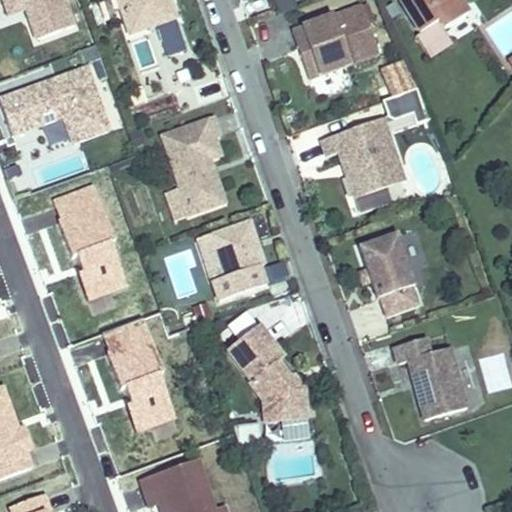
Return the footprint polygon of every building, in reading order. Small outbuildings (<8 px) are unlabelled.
[(78,27),(68,0),(0,0),(7,20),(24,13),(34,43),(78,27)] [(148,24),(173,15),(167,0),(117,0),(130,35),(149,29),(148,24)] [(466,15),(458,3),(456,0),(397,0),(419,34),(437,23),(442,30),(466,15)] [(361,8),(291,34),(308,81),(378,56),(361,8)] [(511,14),(486,24),(499,55),(511,49),(511,14)] [(174,20),(173,15),(148,24),(149,29),(174,20)] [(85,68),(0,96),(0,106),(11,138),(62,120),(72,146),(111,132),(85,68)] [(186,71),(176,74),(179,84),(189,81),(186,71)] [(179,190),(189,217),(224,205),(214,173),(209,175),(205,163),(209,161),(215,159),(209,142),(214,140),(219,138),(213,120),(162,138),(179,190)] [(338,155),(355,201),(404,184),(382,121),(321,143),(326,159),(338,155)] [(220,157),(214,140),(209,142),(215,159),(220,157)] [(53,163),(56,179),(82,175),(80,159),(53,163)] [(214,173),(209,161),(205,163),(209,175),(214,173)] [(175,222),(189,217),(179,190),(165,195),(175,222)] [(259,269),(264,267),(249,224),(212,237),(226,279),(212,283),(218,303),(266,287),(259,269)] [(412,289),(414,288),(396,236),(359,249),(377,301),(379,300),(385,319),(419,308),(412,289)] [(249,385),(262,403),(275,402),(279,407),(281,422),(307,419),(314,418),(313,407),(305,408),(303,393),(294,380),(289,381),(277,366),(281,362),(283,361),(259,328),(227,352),(250,384),(249,385)] [(444,336),(426,339),(429,353),(447,349),(444,336)] [(450,350),(429,356),(425,340),(394,349),(399,366),(408,364),(425,422),(467,410),(450,350)] [(294,380),(281,362),(277,366),(289,381),(294,380)] [(265,424),(281,422),(279,407),(275,402),(262,403),(265,424)] [(309,439),(307,419),(281,422),(283,442),(309,439)] [(238,446),(259,441),(255,424),(234,429),(238,446)] [(225,511),(225,510),(218,511),(213,511),(197,464),(142,483),(150,507),(160,503),(162,511),(225,511)]
